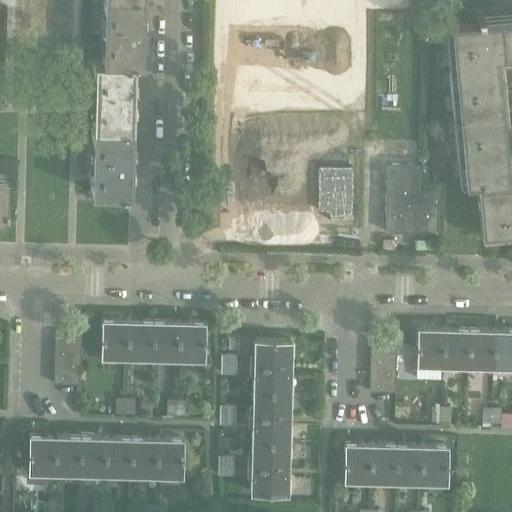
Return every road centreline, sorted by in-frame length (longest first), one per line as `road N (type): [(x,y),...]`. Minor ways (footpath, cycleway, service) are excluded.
road 1 (residential): [(168,285),(175,0)]
road 2 (residential): [(168,285),(345,290)]
road 3 (residential): [(345,290),(511,294)]
road 4 (residential): [(28,281),(25,398),(64,399)]
road 5 (residential): [(345,290),(342,404),(378,406)]
road 6 (residential): [(28,281),(168,285)]
